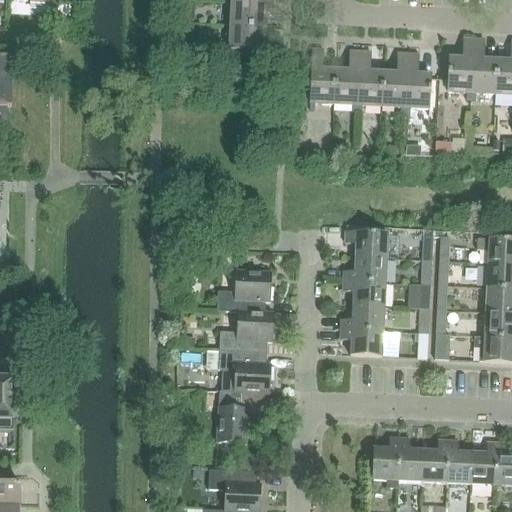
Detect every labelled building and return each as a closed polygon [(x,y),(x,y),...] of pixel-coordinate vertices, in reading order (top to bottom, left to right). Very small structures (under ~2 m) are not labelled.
[(231,5),(230,29),(264,30),(265,17),(283,18),(284,7),(231,5)] [(264,30),(230,29),(229,53),(282,55),(282,44),(263,43),(264,30)] [(446,94),(471,95),(473,42),(462,41),(461,61),(447,60),(446,94)] [(471,95),(494,96),(496,63),(483,62),(484,42),(473,42),(471,95)] [(494,96),(511,97),(511,43),(509,44),(508,63),(496,63),(494,96)] [(308,104),(332,106),(334,73),(321,72),(322,53),(311,52),(308,104)] [(332,106),(356,107),(359,55),(348,54),(347,74),(334,73),(332,106)] [(356,107),(380,108),(382,76),(369,75),(370,55),(359,55),(356,107)] [(380,108),(404,110),(407,57),(396,57),(395,76),(382,76),(380,108)] [(407,57),(404,110),(429,111),(430,78),(417,77),(418,58),(407,57)] [(12,58),(0,58),(0,124),(7,124),(7,108),(11,108),(12,58)] [(46,171),(48,129),(27,128),(25,170),(46,171)] [(354,260),(386,262),(387,237),(355,235),(355,236),(345,236),(344,246),(354,246),(354,260)] [(476,252),(487,252),(486,267),(511,268),(511,243),(477,241),(476,252)] [(422,263),(430,263),(431,246),(423,246),(422,263)] [(439,247),(439,264),(448,264),(449,247),(439,247)] [(386,262),(354,260),(353,275),(343,274),(342,284),(384,286),(386,262)] [(430,263),(422,263),(421,280),(429,281),(430,263)] [(438,281),(437,288),(447,289),(447,281),(448,264),(439,264),(438,281)] [(511,268),(486,267),(485,291),(511,292),(511,268)] [(216,313),(237,315),(237,314),(263,315),(264,304),(269,305),(270,275),(235,273),(234,294),(217,293),(216,313)] [(384,286),(342,284),(342,294),(352,295),(351,309),(383,311),(384,286)] [(511,292),(485,291),(484,316),(511,316),(511,292)] [(428,295),(420,295),(420,312),(428,312),(428,295)] [(437,296),(436,313),(445,313),(446,296),(437,296)] [(383,311),(351,309),(350,323),(340,323),(340,333),(382,335),(383,311)] [(428,312),(420,312),(419,329),(427,329),(428,312)] [(435,330),(435,336),(444,337),(445,330),(445,313),(436,313),(435,330)] [(217,334),(216,353),(266,356),(267,344),(271,345),(272,316),(263,315),(237,314),(237,315),(236,335),(217,334)] [(511,316),(484,316),(482,340),(511,341),(511,316)] [(382,335),(340,333),(339,342),(349,343),(349,358),(380,359),(382,335)] [(435,336),(434,362),(448,362),(449,337),(444,337),(435,336)] [(478,350),(477,364),(511,365),(511,341),(482,340),(473,339),(472,350),(478,350)] [(426,344),(418,344),(417,360),(425,361),(426,344)] [(204,352),(203,372),(215,372),(216,353),(204,352)] [(220,372),(219,393),(264,396),(268,396),(270,367),(266,367),(266,356),(216,353),(216,372),(220,372)] [(0,431),(12,432),(13,408),(17,408),(17,392),(13,392),(13,375),(0,374),(0,431)] [(219,393),(218,393),(215,446),(245,447),(245,432),(262,433),(264,396),(219,393)] [(372,482),(386,483),(385,489),(396,490),(397,483),(399,441),(389,440),(388,452),(374,451),(372,482)] [(421,485),(423,453),(409,453),(409,441),(399,441),(397,483),(421,485)] [(445,486),(447,443),(437,443),(436,454),(423,453),(421,485),(445,486)] [(469,487),(471,456),(456,455),(457,444),(447,443),(445,486),(469,487)] [(493,488),(495,446),(486,446),(485,457),(471,456),(469,487),(493,488)] [(495,446),(493,488),(511,489),(511,458),(505,458),(505,447),(495,446)] [(209,472),(208,492),(225,493),(223,511),(259,511),(260,487),(256,487),(256,474),(209,472)] [(0,507),(19,508),(19,486),(3,485),(3,478),(0,477),(0,507)]
